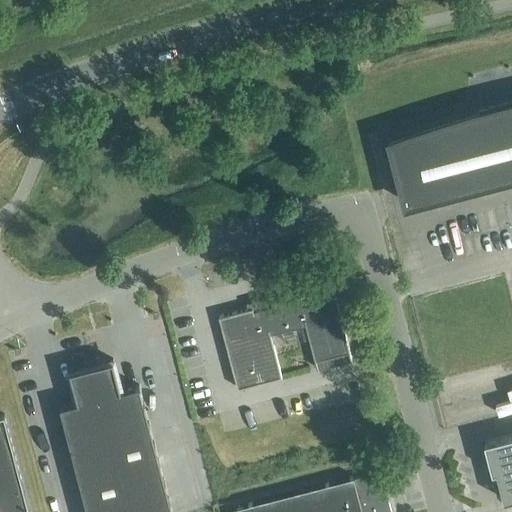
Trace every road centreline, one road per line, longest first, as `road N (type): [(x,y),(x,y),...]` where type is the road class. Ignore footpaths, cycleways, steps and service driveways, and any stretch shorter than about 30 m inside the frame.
road 1 (secondary): [(0,108),(150,52),(352,0)]
road 2 (unclassified): [(11,322),(207,247),(360,211)]
road 3 (unclassified): [(439,511),(360,211)]
